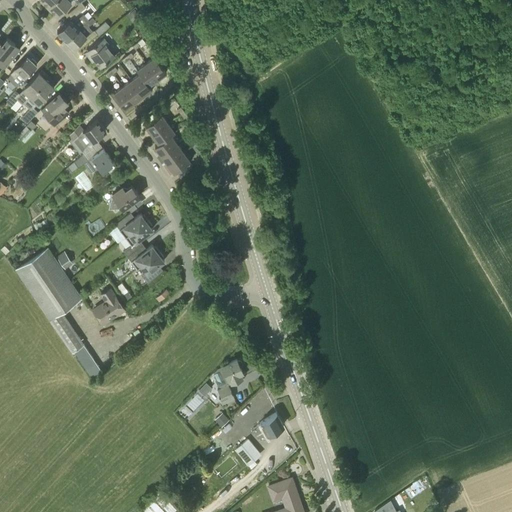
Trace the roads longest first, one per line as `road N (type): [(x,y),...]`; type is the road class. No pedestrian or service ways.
road 1 (residential): [(266,289),(224,297),(194,282),(181,222),(161,185),(11,0)]
road 2 (tertiary): [(266,289),(185,0)]
road 3 (tertiary): [(343,511),(266,289)]
road 4 (track): [(196,44),(219,41),(246,73),(259,75),(367,0)]
